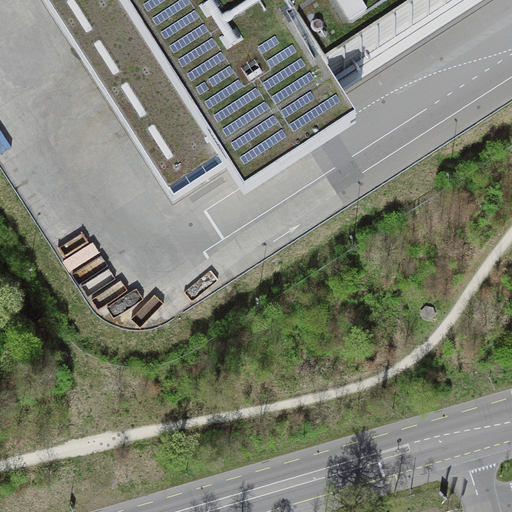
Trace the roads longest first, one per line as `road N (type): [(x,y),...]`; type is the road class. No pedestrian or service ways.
road 1 (track): [(511,231),(441,335),(376,382),(0,467)]
road 2 (primary): [(194,511),(511,418)]
